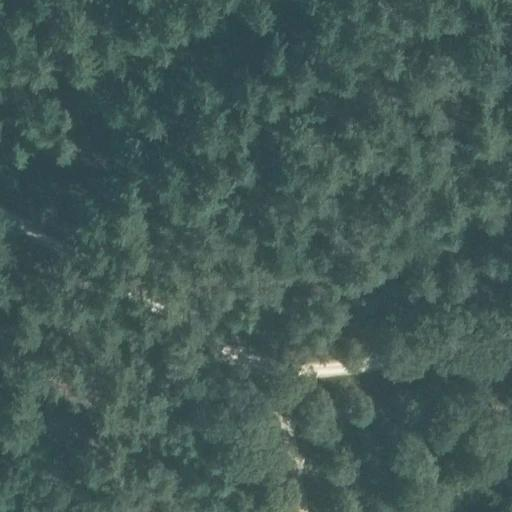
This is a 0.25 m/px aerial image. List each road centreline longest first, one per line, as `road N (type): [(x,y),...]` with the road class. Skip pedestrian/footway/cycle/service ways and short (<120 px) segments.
road 1 (track): [(0,200),(272,378),(327,373),(511,320)]
road 2 (track): [(272,378),(302,511)]
